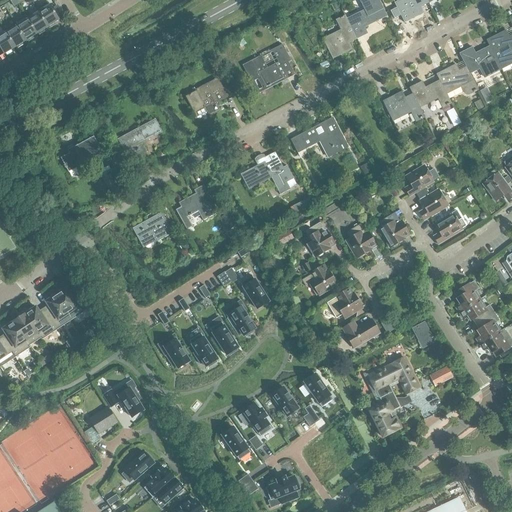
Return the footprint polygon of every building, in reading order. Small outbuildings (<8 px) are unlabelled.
[(366,10),(348,19),(347,19),(357,39),(368,34),(365,27),(387,16),(384,9),(378,12),(371,0),(363,0),(361,1),(366,10)] [(400,0),(395,3),(397,8),(401,15),(405,23),(425,13),(421,7),(429,3),(427,0),(400,0)] [(50,5),(39,12),(48,27),(59,20),(50,5)] [(397,8),(390,11),(394,19),(401,15),(397,8)] [(39,12),(28,19),(37,34),(48,27),(39,12)] [(347,19),(348,19),(346,15),(344,16),(345,16),(341,18),(341,19),(337,21),(342,30),(323,39),(333,59),(353,49),(350,43),(357,39),(347,19)] [(28,19),(17,25),(27,41),(37,34),(28,19)] [(17,25),(6,32),(16,48),(27,41),(17,25)] [(487,41),(490,47),(497,60),(502,70),(511,64),(511,35),(509,37),(506,31),(487,41)] [(16,48),(6,32),(0,36),(0,47),(5,55),(16,48)] [(273,52),(279,63),(268,68),(261,56),(244,65),(253,82),(258,79),(263,89),(283,78),(284,81),(295,75),(289,63),(292,61),(283,45),(282,45),(283,47),(273,52)] [(460,54),(467,68),(470,74),(481,69),(481,70),(484,73),(487,74),(491,73),(493,72),(493,74),(501,70),(502,70),(497,60),(490,47),(476,54),(473,47),(460,54)] [(214,62),(219,60),(216,52),(210,55),(214,62)] [(437,74),(440,81),(447,94),(461,87),(464,93),(465,94),(466,95),(468,95),(470,94),(478,91),(479,91),(470,74),(467,68),(459,72),(456,65),(437,74)] [(215,113),(212,106),(224,100),(221,94),(229,90),(222,77),(195,91),(196,92),(187,97),(196,113),(205,109),(210,118),(209,116),(215,113)] [(410,88),(413,95),(414,95),(420,108),(439,99),(443,108),(452,104),(452,105),(447,94),(440,81),(426,88),(423,82),(410,88)] [(414,95),(413,95),(406,99),(402,92),(383,101),(393,121),(412,112),(416,121),(425,118),(426,118),(420,108),(414,95)] [(479,99),(473,102),(478,110),(483,107),(479,99)] [(107,115),(102,118),(105,124),(110,121),(107,115)] [(457,115),(450,119),(454,127),(461,123),(457,115)] [(307,149),(307,147),(320,140),(330,157),(348,148),(333,119),(291,140),(298,153),(307,149)] [(120,140),(125,151),(131,148),(137,158),(147,153),(142,142),(161,132),(156,122),(120,140)] [(472,122),(465,126),(467,130),(474,126),(472,122)] [(65,164),(64,165),(65,168),(66,167),(67,169),(91,157),(98,171),(109,165),(96,139),(94,137),(68,150),(70,153),(61,158),(65,164)] [(265,164),(243,175),(250,187),(271,176),(279,191),(286,188),(284,183),(293,178),(287,166),(283,168),(276,153),(262,160),(265,164)] [(370,165),(363,169),(366,175),(373,172),(370,165)] [(405,189),(409,195),(433,181),(439,177),(434,169),(428,173),(424,166),(406,177),(411,186),(405,189)] [(511,197),(511,193),(506,186),(502,180),(497,174),(494,170),(487,175),(490,179),(484,183),(496,200),(504,194),(508,200),(511,197)] [(511,181),(508,176),(502,180),(506,186),(511,181)] [(187,217),(198,211),(203,220),(218,212),(203,185),(194,190),(196,193),(179,202),(187,217)] [(447,205),(452,202),(447,195),(443,197),(439,191),(421,201),(426,210),(420,214),(423,219),(447,205)] [(310,199),(295,206),(299,215),(314,207),(310,199)] [(453,215),(435,225),(440,234),(434,238),(438,244),(462,229),(466,226),(457,210),(452,213),(453,215)] [(133,228),(141,243),(154,235),(157,241),(173,233),(161,213),(155,216),(155,218),(147,222),(146,221),(133,228)] [(229,213),(222,217),(226,224),(233,219),(229,213)] [(380,230),(391,247),(392,246),(395,247),(397,245),(398,243),(404,239),(403,238),(409,234),(401,222),(395,213),(388,216),(392,222),(380,230)] [(309,237),(305,239),(316,257),(317,256),(320,257),(323,255),(323,253),(330,249),(329,247),(334,244),(327,232),(326,232),(320,222),(305,231),(309,237)] [(347,232),(350,238),(347,240),(357,258),(359,257),(361,258),(364,256),(365,254),(371,250),(370,248),(376,245),(368,232),(367,233),(361,223),(347,232)] [(286,235),(274,242),(276,245),(288,238),(286,235)] [(181,246),(184,252),(191,248),(187,242),(181,246)] [(251,251),(248,246),(238,253),(241,258),(251,251)] [(310,262),(303,266),(307,274),(314,269),(310,262)] [(335,283),(336,280),(334,278),(332,277),(328,271),(327,272),(323,266),(311,273),(311,274),(302,280),(305,286),(311,283),(319,295),(336,284),(335,283)] [(231,269),(225,273),(231,282),(232,283),(238,279),(231,269)] [(217,277),(224,287),(231,282),(225,273),(225,272),(217,277)] [(252,276),(241,283),(257,309),(269,301),(252,276)] [(456,307),(459,313),(480,300),(474,291),(479,288),(474,281),(470,284),(469,283),(467,285),(465,284),(462,286),(461,288),(455,293),(457,292),(460,297),(457,299),(460,304),(456,307)] [(199,289),(206,299),(211,295),(204,285),(199,289)] [(58,294),(56,295),(72,319),(88,308),(77,291),(71,295),(67,288),(64,289),(64,288),(57,293),(58,294)] [(336,296),(337,297),(327,303),(336,318),(342,315),(344,318),(362,308),(361,306),(361,304),(360,301),(357,300),(354,294),(352,295),(349,289),(336,296)] [(51,309),(46,312),(57,329),(72,319),(56,295),(55,296),(54,295),(47,299),(48,300),(46,302),(51,309)] [(179,302),(185,312),(190,309),(184,299),(179,302)] [(237,326),(234,328),(240,338),(245,335),(246,337),(252,333),(251,332),(255,328),(245,312),(247,310),(241,300),(237,303),(240,308),(230,315),(237,326)] [(474,319),(477,324),(494,313),(489,305),(485,308),(480,300),(459,313),(463,318),(467,316),(471,321),(474,319)] [(27,313),(26,314),(41,337),(42,339),(57,329),(46,312),(41,315),(36,307),(34,308),(33,307),(26,312),(27,313)] [(476,339),(480,345),(500,331),(495,323),(499,320),(495,314),(498,312),(497,311),(495,313),(494,313),(477,324),(481,329),(477,331),(481,336),(476,339)] [(158,315),(164,325),(169,322),(163,312),(158,315)] [(14,322),(13,322),(29,345),(41,337),(26,314),(25,314),(13,322),(14,322)] [(346,335),(354,348),(380,333),(371,320),(357,328),(353,322),(343,329),(346,335)] [(436,342),(425,321),(412,328),(423,349),(436,342)] [(8,337),(3,340),(15,357),(30,347),(29,345),(13,322),(12,323),(11,322),(4,327),(5,328),(3,329),(8,337)] [(210,330),(222,348),(227,355),(228,354),(230,356),(238,351),(237,349),(238,348),(222,322),(210,330)] [(511,340),(504,329),(500,331),(480,345),(484,350),(488,347),(492,353),(495,351),(498,355),(496,357),(496,358),(511,348),(511,347),(511,346),(511,340)] [(196,351),(193,353),(200,364),(203,363),(206,367),(208,366),(209,368),(217,362),(216,360),(218,359),(201,333),(189,341),(196,351)] [(70,339),(66,342),(70,349),(75,345),(70,339)] [(0,366),(15,357),(3,340),(0,342),(0,366)] [(169,354),(166,356),(173,367),(176,365),(178,369),(190,361),(176,340),(164,347),(169,354)] [(39,362),(42,366),(52,360),(49,355),(39,362)] [(377,408),(370,411),(383,437),(401,428),(393,411),(400,407),(401,408),(412,402),(409,396),(405,398),(396,398),(389,384),(399,379),(407,395),(419,389),(405,359),(369,376),(375,390),(373,391),(379,403),(376,405),(377,408)] [(430,376),(436,386),(453,377),(448,367),(430,376)] [(333,400),(316,375),(304,383),(322,408),(333,400)] [(141,399),(134,388),(131,390),(130,388),(118,396),(132,417),(144,410),(138,401),(141,399)] [(284,388),(272,396),(274,398),(272,399),(277,407),(279,406),(287,417),(298,409),(284,388)] [(112,389),(103,395),(111,408),(120,403),(112,389)] [(70,400),(66,403),(69,408),(74,405),(70,400)] [(255,404),(243,412),(261,437),(272,429),(265,418),(267,417),(261,409),(259,411),(255,404)] [(310,405),(305,409),(308,414),(315,424),(320,420),(310,405)] [(91,417),(100,432),(116,422),(107,407),(91,417)] [(0,411),(4,418),(8,415),(4,408),(0,411)] [(315,424),(308,414),(303,417),(310,427),(315,424)] [(91,426),(84,430),(92,442),(99,438),(91,426)] [(251,452),(234,427),(222,435),(240,460),(251,452)] [(249,441),(256,451),(263,445),(256,436),(249,441)] [(153,462),(154,460),(148,453),(146,454),(145,453),(134,462),(133,460),(126,467),(127,468),(125,470),(135,480),(154,463),(153,462)] [(156,494),(175,479),(166,469),(160,474),(159,472),(152,478),(154,480),(144,488),(153,498),(156,494)] [(253,482),(248,474),(238,481),(244,489),(253,482)] [(278,483),(266,488),(271,501),(280,497),(282,504),(298,498),(295,491),(299,490),(298,488),(301,487),(297,478),(295,478),(294,477),(286,480),(286,477),(277,481),(278,483)] [(176,498),(183,491),(181,490),(183,488),(175,479),(156,494),(157,495),(165,504),(174,496),(176,498)] [(249,496),(259,489),(253,482),(244,489),(249,496)] [(117,495),(107,501),(110,506),(120,500),(117,495)] [(189,503),(182,508),(183,510),(179,511),(203,511),(204,511),(197,501),(190,505),(189,503)] [(60,511),(54,502),(46,507),(46,508),(39,511),(60,511)]
